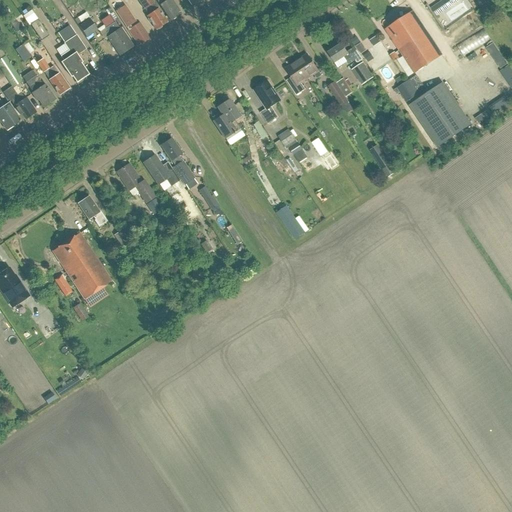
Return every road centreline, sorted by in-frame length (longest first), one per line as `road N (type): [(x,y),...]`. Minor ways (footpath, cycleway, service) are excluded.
road 1 (residential): [(0,227),(335,0)]
road 2 (secondary): [(0,160),(236,0)]
